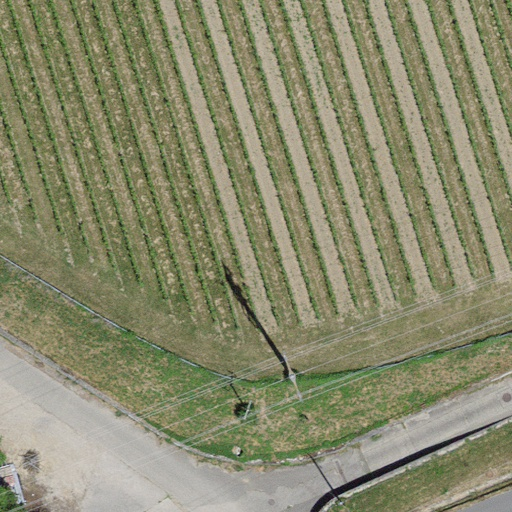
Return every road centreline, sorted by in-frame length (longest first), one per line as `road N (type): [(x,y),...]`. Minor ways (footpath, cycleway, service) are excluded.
road 1 (track): [(511,400),(255,511)]
road 2 (track): [(0,360),(230,511)]
